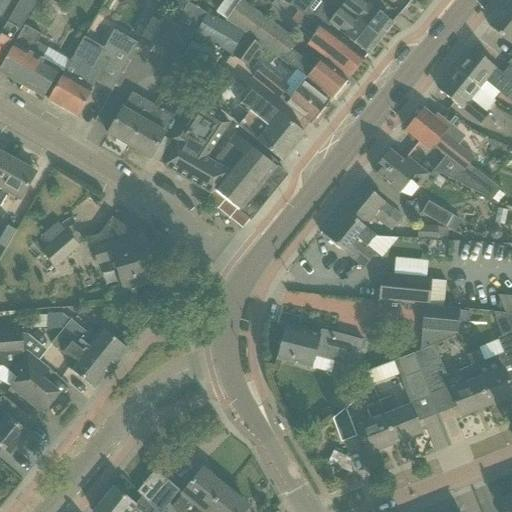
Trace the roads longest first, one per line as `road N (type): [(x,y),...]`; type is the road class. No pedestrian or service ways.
road 1 (residential): [(258,270),(473,0)]
road 2 (residential): [(258,270),(0,112)]
road 3 (residential): [(44,511),(148,395),(207,362),(235,357)]
road 4 (residential): [(511,456),(364,511)]
